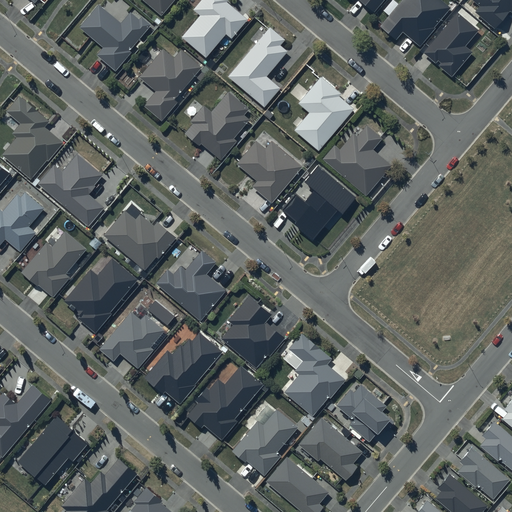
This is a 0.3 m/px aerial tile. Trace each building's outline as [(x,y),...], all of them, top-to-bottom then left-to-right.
[(144,0),(160,14),(172,0),(144,0)] [(229,0),(201,0),(193,10),(200,15),(182,36),(206,57),(226,33),(232,38),(248,20),(227,2),(229,0)] [(355,0),(369,10),(370,8),(373,11),(381,0),(355,0)] [(452,8),(442,0),(401,0),(380,26),(396,39),(403,32),(420,46),(452,8)] [(511,0),(473,0),(481,6),(476,12),(496,28),(510,11),(511,12),(511,0)] [(120,24),(98,5),(80,27),(104,47),(97,55),(115,71),(131,52),(130,51),(151,25),(142,16),(139,19),(130,12),(120,24)] [(457,10),(422,51),(435,62),(437,59),(439,61),(437,64),(451,76),(473,51),(465,44),(479,29),(457,10)] [(269,26),(227,74),(263,106),(280,87),(266,75),(287,51),(280,44),(284,39),(269,26)] [(154,90),(142,103),(161,119),(177,101),(174,97),(201,65),(181,48),(174,56),(162,46),(137,75),(154,90)] [(308,111),(294,128),(318,149),(354,108),(339,94),(340,92),(320,75),(297,102),(308,111)] [(211,113),(204,106),(191,121),(194,123),(185,134),(199,146),(201,143),(221,160),(237,141),(234,139),(250,120),(244,115),(249,109),(229,92),(211,113)] [(50,121),(19,95),(5,111),(20,124),(11,133),(17,138),(2,155),(31,179),(47,160),(48,161),(64,142),(45,127),(50,121)] [(334,144),(322,158),(366,195),(392,164),(373,148),(382,137),(366,124),(356,135),(353,132),(339,148),(334,144)] [(256,179),(251,185),(272,202),(301,164),(271,140),(265,147),(255,139),(236,163),(256,179)] [(103,175),(77,153),(62,171),(53,164),(37,184),(88,225),(103,208),(87,195),(103,175)] [(0,188),(13,173),(0,162),(0,188)] [(356,198),(317,165),(303,182),(313,190),(304,202),(295,195),(282,210),(296,221),(294,224),(313,240),(337,210),(342,214),(356,198)] [(0,209),(0,246),(5,240),(19,252),(37,231),(29,224),(43,207),(25,191),(21,196),(17,193),(2,211),(0,209)] [(135,218),(125,209),(103,235),(144,270),(156,256),(159,258),(176,237),(157,222),(154,225),(140,213),(135,218)] [(86,249),(65,231),(52,246),(47,242),(21,273),(38,287),(39,285),(53,297),(69,277),(66,274),(86,249)] [(216,262),(202,251),(186,270),(180,266),(174,274),(168,269),(156,283),(200,320),(225,291),(206,275),(216,262)] [(138,280),(112,258),(98,276),(90,269),(63,301),(80,315),(78,318),(95,333),(112,314),(110,313),(138,280)] [(274,315),(249,295),(228,320),(233,324),(221,338),(256,368),(268,354),(270,356),(285,338),(267,323),(274,315)] [(165,330),(146,314),(141,319),(131,311),(100,349),(114,361),(120,354),(138,369),(154,350),(150,347),(165,330)] [(223,352),(199,332),(192,341),(189,338),(183,346),(180,344),(172,354),(168,350),(144,378),(162,393),(164,391),(180,404),(223,352)] [(332,359),(301,333),(288,349),(302,361),(294,371),(299,374),(284,392),(313,416),(329,397),(330,398),(346,380),(327,365),(332,359)] [(264,385),(241,366),(225,385),(218,379),(209,390),(206,387),(196,400),(198,402),(187,416),(201,428),(204,425),(222,440),(238,421),(235,419),(264,385)] [(51,400),(33,385),(17,405),(3,393),(0,396),(0,454),(3,457),(51,400)] [(386,406),(361,385),(354,393),(350,390),(337,406),(353,420),(349,425),(370,442),(376,433),(378,435),(391,419),(382,412),(386,406)] [(507,411),(501,418),(511,427),(511,397),(503,408),(507,411)] [(297,427),(277,410),(263,426),(258,422),(233,452),(246,463),(247,461),(264,476),(281,456),(276,452),(297,427)] [(89,444),(56,416),(17,462),(45,485),(68,458),(73,462),(89,444)] [(363,452),(321,417),(298,445),(318,461),(320,459),(346,481),(357,467),(353,464),(363,452)] [(485,437),(479,444),(497,459),(498,458),(511,469),(511,434),(493,419),(481,434),(485,437)] [(510,480),(472,448),(460,462),(463,465),(457,472),(476,488),(478,486),(494,499),(510,480)] [(329,492),(287,457),(266,482),(302,511),(319,511),(323,507),(320,504),(329,492)] [(137,474),(119,458),(105,474),(101,471),(90,484),(85,479),(61,507),(67,511),(66,511),(109,511),(107,510),(137,474)] [(480,511),(487,503),(448,472),(437,487),(440,490),(434,498),(451,511),(453,511),(454,511),(455,511),(480,511)] [(163,501),(146,487),(133,502),(135,504),(128,511),(171,511),(161,504),(163,501)] [(442,511),(428,499),(415,511),(442,511)]
